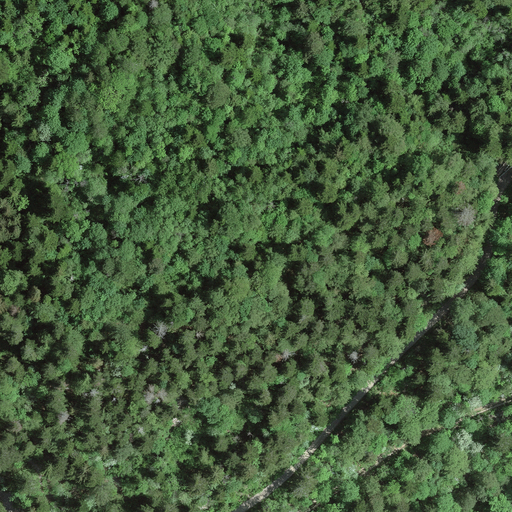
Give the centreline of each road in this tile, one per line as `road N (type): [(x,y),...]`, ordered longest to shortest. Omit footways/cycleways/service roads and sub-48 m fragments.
road 1 (track): [(511,172),(492,204),(478,265),(450,302),(237,511)]
road 2 (track): [(312,511),(438,432),(511,398)]
